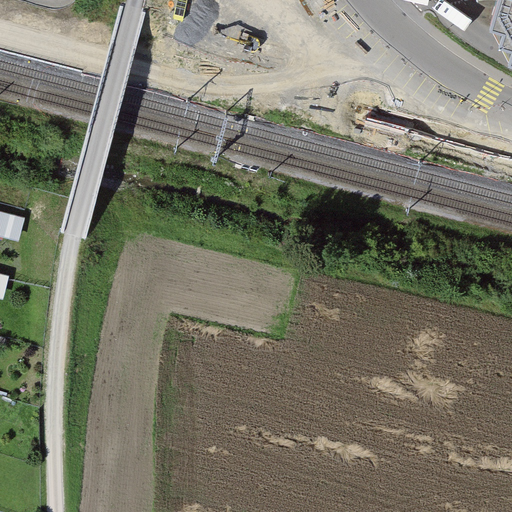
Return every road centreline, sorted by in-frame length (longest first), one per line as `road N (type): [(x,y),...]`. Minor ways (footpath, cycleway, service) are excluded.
road 1 (track): [(136,0),(56,323),(55,511)]
road 2 (unclassified): [(371,0),(439,64),(511,103)]
